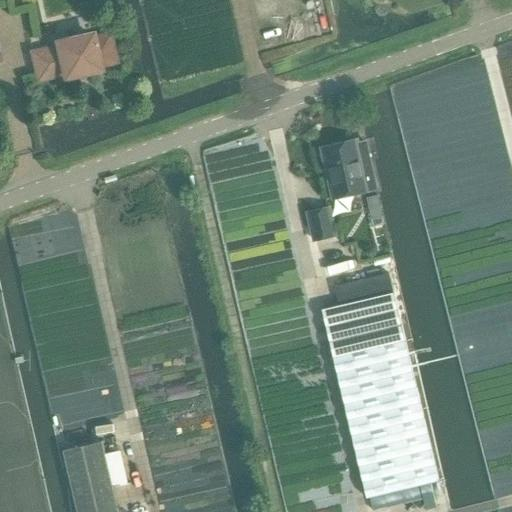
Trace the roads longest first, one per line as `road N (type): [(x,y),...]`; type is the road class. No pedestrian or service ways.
road 1 (unclassified): [(0,204),(511,20)]
road 2 (track): [(318,309),(365,511)]
road 3 (track): [(482,30),(511,148)]
